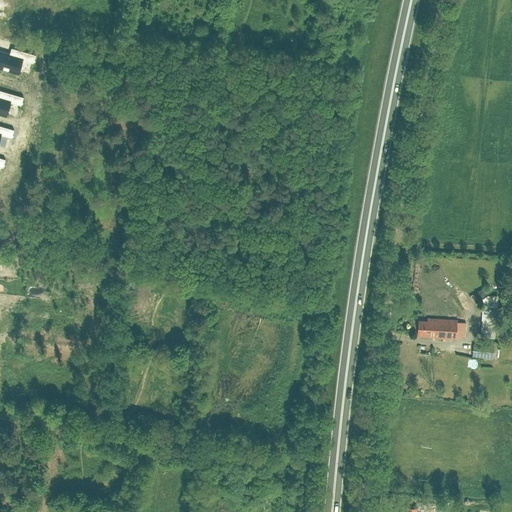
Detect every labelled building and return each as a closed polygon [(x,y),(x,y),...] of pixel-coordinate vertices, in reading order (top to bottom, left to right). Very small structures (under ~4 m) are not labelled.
[(0,50),(0,67),(18,73),(22,59),(33,62),(35,54),(11,47),(11,48),(14,49),(12,54),(9,53),(0,50)] [(0,113),(6,115),(10,101),(21,104),(23,96),(0,89),(0,90),(2,91),(0,97),(0,96),(0,113)] [(0,134),(11,137),(14,129),(0,125),(0,134)] [(478,290),(485,285),(482,281),(475,285),(478,290)] [(482,312),(481,320),(480,337),(494,338),(495,313),(482,312)] [(465,322),(457,321),(457,319),(427,318),(426,321),(418,320),(417,335),(433,336),(433,337),(456,338),(456,336),(464,337),(465,322)] [(484,357),(486,357),(491,357),(492,345),(485,344),(485,345),(473,344),(472,355),(484,357)]
